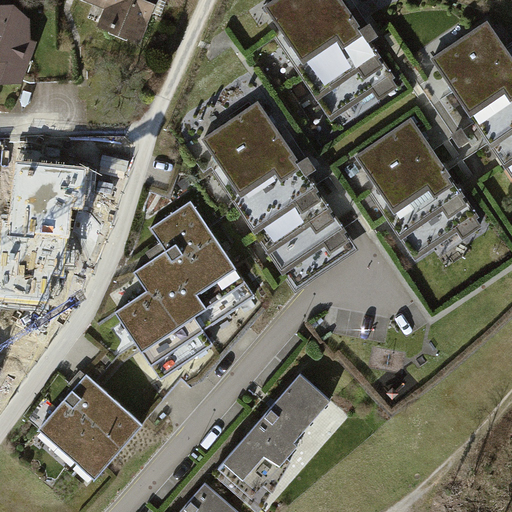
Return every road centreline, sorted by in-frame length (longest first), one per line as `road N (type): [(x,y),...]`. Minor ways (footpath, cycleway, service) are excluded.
road 1 (residential): [(0,427),(82,312),(112,248),(155,110)]
road 2 (residential): [(122,511),(319,293),(375,277)]
road 3 (track): [(511,405),(406,511)]
